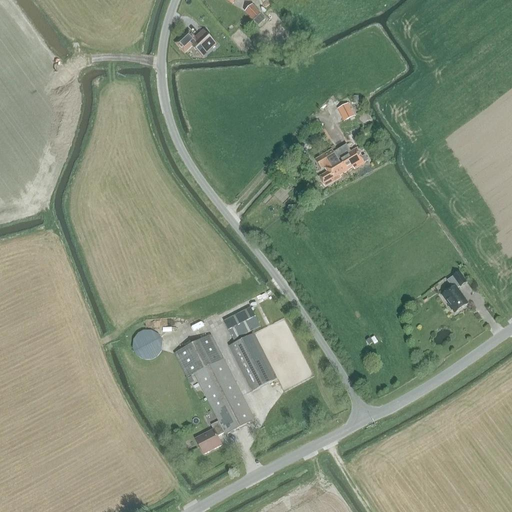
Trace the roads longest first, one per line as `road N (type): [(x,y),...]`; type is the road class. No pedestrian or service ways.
road 1 (tertiary): [(365,419),(283,283),(184,155),(162,92),(175,0)]
road 2 (tertiary): [(193,511),(365,419)]
road 3 (tertiary): [(365,419),(443,382),(511,333)]
